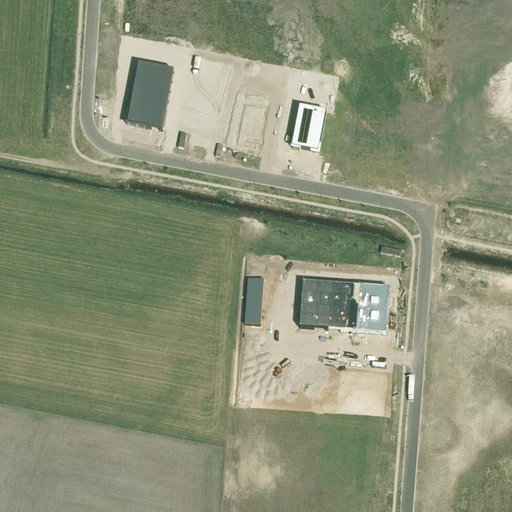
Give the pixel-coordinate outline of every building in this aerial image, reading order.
[(152,0),(152,13),(170,14),(170,0),(152,0)] [(169,25),(169,18),(140,16),(140,23),(169,25)] [(131,108),(127,127),(147,131),(147,130),(163,134),(174,74),(139,67),(131,108)] [(195,67),(188,106),(217,112),(225,73),(195,67)] [(336,127),(332,144),(343,146),(345,136),(365,140),(372,101),(343,95),(337,127),(336,127)] [(242,103),(233,150),(258,154),(267,107),(242,103)] [(300,109),(292,150),(319,156),(327,114),(300,109)] [(262,329),(265,282),(248,281),(244,327),(262,329)] [(302,284),(298,330),(385,336),(388,291),(302,284)] [(344,375),(341,415),(381,418),(384,378),(344,375)] [(268,434),(264,484),(365,492),(369,441),(268,434)]
